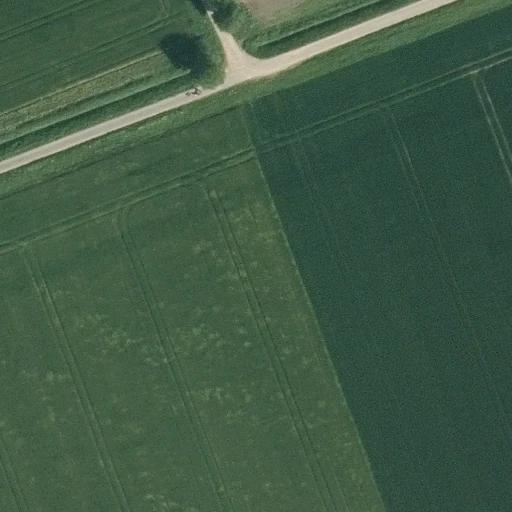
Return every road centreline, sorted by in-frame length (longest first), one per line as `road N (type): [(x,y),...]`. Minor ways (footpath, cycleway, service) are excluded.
road 1 (unclassified): [(0,170),(248,74)]
road 2 (unclassified): [(248,74),(446,0)]
